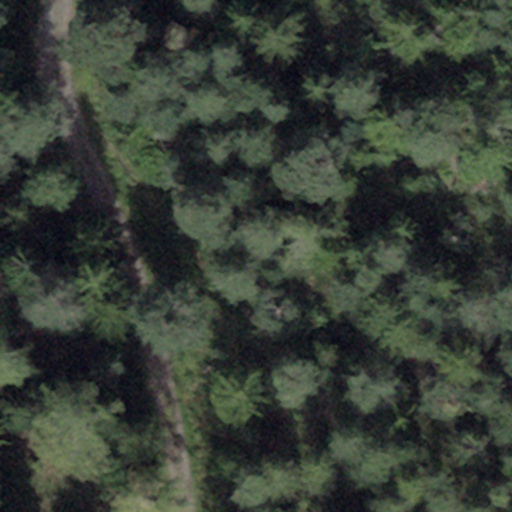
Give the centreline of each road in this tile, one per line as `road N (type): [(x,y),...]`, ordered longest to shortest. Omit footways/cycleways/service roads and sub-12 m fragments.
road 1 (track): [(80,142),(153,389)]
road 2 (track): [(61,0),(64,93),(80,142)]
